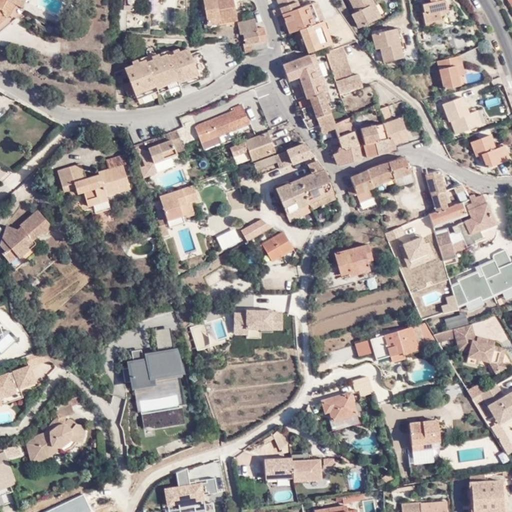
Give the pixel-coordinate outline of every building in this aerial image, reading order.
[(15,3),(16,0),(0,0),(0,22),(9,14),(13,20),(21,6),(15,3)] [(203,0),(208,24),(237,19),(233,0),(203,0)] [(299,28),(299,29),(319,21),(312,1),(300,6),(297,0),(275,0),(288,32),(299,28)] [(319,21),(323,20),(315,0),(312,1),(319,21)] [(359,27),(377,19),(371,6),(374,4),(372,0),(351,0),(356,11),(353,14),(359,27)] [(441,10),(449,8),(447,1),(446,0),(431,0),(432,2),(429,2),(424,3),(426,12),(424,12),(426,22),(443,19),(441,13),(441,10)] [(371,6),(377,19),(383,16),(377,3),(374,4),(371,6)] [(0,31),(13,20),(9,14),(0,22),(0,31)] [(257,28),(255,18),(238,22),(240,34),(243,33),(245,42),(243,43),(245,52),(253,50),(251,42),(267,39),(264,26),(257,28)] [(299,29),(308,53),(331,44),(323,20),(319,21),(299,29)] [(400,28),(393,30),(398,50),(401,50),(404,49),(400,28)] [(398,50),(393,30),(373,34),(377,49),(380,49),(383,62),(403,58),(401,50),(398,50)] [(267,39),(251,42),(253,50),(267,47),(268,45),(267,39)] [(353,75),(342,43),(325,49),(341,95),(364,86),(359,73),(353,75)] [(177,80),(197,72),(191,58),(187,49),(179,51),(178,49),(174,51),(175,53),(167,56),(166,54),(160,56),(158,53),(152,56),(153,59),(146,62),(145,59),(139,61),(137,58),(132,60),(134,64),(125,67),(130,81),(135,93),(155,84),(156,87),(176,78),(177,80)] [(314,53),(309,55),(322,91),(324,96),(330,93),(314,53)] [(191,58),(197,72),(200,79),(209,76),(200,55),(191,58)] [(322,91),(309,55),(284,64),(289,79),(299,76),(307,98),(322,91)] [(459,56),(437,61),(438,69),(440,79),(443,89),(459,85),(457,77),(454,66),(461,65),(459,56)] [(463,75),(461,65),(454,66),(457,77),(463,75)] [(124,69),(115,73),(115,81),(127,76),(124,69)] [(200,79),(197,72),(177,80),(179,83),(180,87),(200,79)] [(179,83),(177,80),(176,78),(156,87),(157,88),(159,92),(179,83)] [(135,93),(130,81),(125,83),(130,95),(135,93)] [(157,88),(156,87),(155,84),(135,93),(137,97),(157,88)] [(302,111),(300,112),(304,121),(309,129),(315,127),(317,133),(321,132),(316,117),(330,112),(327,103),(324,96),(322,91),(307,98),(299,101),(302,111)] [(478,124),(473,110),(472,111),(466,94),(440,102),(446,122),(448,121),(452,133),(478,124)] [(382,123),(392,121),(384,99),(375,102),(376,106),(382,123)] [(479,109),(473,110),(478,124),(483,122),(479,109)] [(212,120),(219,136),(224,134),(230,132),(250,124),(245,110),(235,114),(234,111),(212,120)] [(321,132),(334,127),(336,127),(335,124),(330,112),(316,117),(321,132)] [(392,145),(408,139),(400,118),(392,121),(382,123),(388,138),(390,138),(392,145)] [(212,139),(219,136),(212,120),(181,132),(187,144),(199,138),(202,143),(212,139)] [(375,141),(388,138),(382,123),(360,130),(363,143),(375,141)] [(245,141),(252,160),(275,151),(268,134),(273,132),(272,129),(267,131),(268,132),(245,141)] [(343,150),(358,145),(357,142),(353,131),(338,137),(342,146),(343,150)] [(500,162),(495,150),(490,136),(471,142),(476,157),(482,155),(487,168),(500,162)] [(394,148),(392,145),(390,138),(388,138),(375,141),(379,154),(388,152),(394,148)] [(154,139),(146,143),(154,163),(177,154),(171,140),(156,146),(154,139)] [(214,145),(212,139),(202,143),(204,149),(214,145)] [(367,157),(379,154),(375,141),(363,143),(367,157)] [(247,151),(244,143),(232,148),(235,156),(247,151)] [(291,163),(313,154),(305,143),(286,150),(291,163)] [(338,165),(361,159),(358,145),(343,150),(342,146),(338,148),(339,152),(333,154),(338,165)] [(501,147),(495,150),(500,162),(506,161),(501,147)] [(279,168),(291,163),(286,150),(275,155),(277,161),(279,168)] [(112,168),(123,164),(129,163),(125,153),(109,158),(112,168)] [(177,154),(154,163),(155,166),(178,158),(177,154)] [(277,161),(275,155),(268,158),(270,164),(277,161)] [(268,158),(254,163),(256,169),(270,164),(268,158)] [(394,178),(397,186),(397,187),(404,185),(401,175),(409,172),(405,158),(388,163),(394,178)] [(333,191),(331,185),(325,170),(317,161),(308,164),(312,174),(299,179),(308,202),(333,191)] [(373,186),(394,178),(388,163),(378,166),(367,170),(373,186)] [(130,187),(123,164),(112,168),(99,172),(99,175),(93,176),(94,179),(89,181),(88,178),(86,178),(82,164),(58,171),(62,186),(74,183),(75,188),(77,193),(84,191),(88,205),(93,204),(109,199),(108,194),(130,187)] [(348,191),(350,196),(370,188),(373,186),(367,170),(350,177),(354,187),(351,188),(348,191)] [(440,171),(439,171),(426,174),(431,194),(436,211),(444,209),(440,193),(445,192),(440,171)] [(224,176),(227,188),(240,185),(236,172),(224,176)] [(401,175),(404,185),(412,182),(409,172),(401,175)] [(289,220),(312,210),(311,208),(308,202),(299,179),(276,188),(289,220)] [(64,191),(75,188),(74,183),(62,186),(64,191)] [(167,220),(182,215),(179,205),(190,202),(198,199),(193,185),(160,196),(167,220)] [(464,190),(462,185),(453,188),(456,193),(464,190)] [(235,201),(243,197),(240,187),(230,191),(235,201)] [(308,202),(311,208),(336,198),(333,191),(308,202)] [(424,196),(429,214),(436,211),(431,194),(424,196)] [(487,204),(482,194),(475,197),(477,201),(471,203),(467,205),(469,210),(468,211),(471,218),(452,226),(455,233),(460,232),(463,240),(473,236),(475,240),(480,238),(478,232),(480,231),(486,228),(488,232),(500,226),(491,203),(487,204)] [(477,201),(475,197),(474,194),(468,197),(469,199),(471,203),(477,201)] [(488,194),(482,194),(487,204),(491,203),(488,194)] [(110,205),(109,199),(93,204),(94,210),(110,205)] [(179,205),(182,215),(193,213),(190,202),(179,205)] [(429,214),(433,224),(463,213),(460,203),(444,209),(436,211),(429,214)] [(22,226),(18,229),(10,236),(7,232),(9,226),(7,226),(1,245),(6,251),(11,247),(19,256),(20,257),(36,242),(34,239),(42,233),(45,234),(49,222),(38,210),(21,225),(22,226)] [(249,239),(271,226),(260,219),(243,228),(249,239)] [(10,236),(18,229),(9,226),(7,232),(10,236)] [(393,226),(386,229),(391,241),(399,238),(395,229),(393,226)] [(233,229),(222,234),(227,246),(238,241),(233,229)] [(271,261),(293,249),(283,232),(256,248),(258,252),(264,249),(271,261)] [(424,233),(399,243),(409,268),(433,258),(424,233)] [(441,250),(452,245),(449,234),(437,237),(441,250)] [(476,243),(475,240),(473,236),(463,240),(452,245),(454,251),(455,252),(476,243)] [(374,268),(368,245),(335,253),(340,274),(350,272),(350,275),(374,268)] [(442,255),(454,251),(452,245),(441,250),(442,255)] [(11,263),(19,256),(11,247),(6,251),(3,253),(11,263)] [(216,282),(226,277),(221,267),(210,273),(216,282)] [(108,278),(104,271),(98,275),(101,281),(108,278)] [(312,326),(315,334),(394,312),(390,300),(390,291),(381,291),(343,302),(341,302),(322,307),(322,320),(312,323),(312,326)] [(247,328),(247,311),(234,312),(234,334),(247,334),(247,328)] [(282,328),(282,311),(247,311),(247,328),(282,328)] [(446,323),(447,326),(448,329),(468,324),(464,314),(445,319),(446,323)] [(226,317),(190,327),(197,350),(232,340),(226,317)] [(445,330),(447,326),(446,323),(444,320),(441,319),(437,319),(434,321),(433,324),(433,327),(434,330),(437,332),(439,332),(442,332),(445,330)] [(433,334),(426,323),(419,325),(423,338),(424,343),(436,339),(433,334)] [(474,335),(471,324),(454,329),(460,348),(468,350),(467,354),(468,355),(467,360),(477,363),(478,358),(490,361),(495,372),(504,366),(501,360),(504,349),(493,346),(486,344),(487,338),(474,335)] [(172,328),(157,330),(158,350),(174,349),(172,328)] [(424,343),(423,338),(416,340),(412,328),(371,339),(374,351),(377,359),(392,355),(402,352),(403,355),(419,351),(418,347),(425,345),(424,343)] [(374,351),(371,339),(355,344),(359,355),(374,351)] [(181,373),(177,350),(147,355),(147,359),(128,362),(133,388),(155,384),(154,378),(181,373)] [(404,358),(403,355),(402,352),(392,355),(393,362),(404,358)] [(30,365),(0,375),(0,396),(15,392),(14,389),(19,388),(36,382),(30,365)] [(511,391),(504,396),(497,384),(482,394),(496,419),(508,411),(511,415),(511,414),(511,391)] [(75,390),(84,401),(85,400),(80,387),(75,390)] [(0,396),(0,403),(22,396),(19,388),(14,389),(15,392),(0,396)] [(73,405),(84,401),(75,390),(68,393),(72,404),(72,403),(73,405)] [(329,412),(332,421),(357,414),(351,392),(321,400),(325,413),(329,412)] [(72,403),(72,404),(56,406),(58,416),(59,416),(68,414),(74,413),(73,405),(72,403)] [(508,411),(496,419),(498,422),(511,415),(508,411)] [(68,414),(59,416),(60,422),(65,422),(69,418),(68,414)] [(357,414),(332,421),(330,422),(331,427),(359,419),(357,414)] [(72,418),(69,418),(65,422),(60,422),(58,423),(48,427),(47,430),(33,437),(28,441),(33,461),(47,459),(73,440),(84,443),(88,426),(79,424),(72,418)] [(412,444),(432,442),(440,441),(438,421),(410,423),(412,444)] [(507,453),(511,450),(511,446),(499,424),(492,428),(507,453)] [(276,434),(280,445),(286,443),(282,432),(276,434)] [(433,448),(432,442),(412,444),(412,450),(433,448)] [(6,449),(8,458),(22,456),(20,447),(6,449)] [(0,449),(0,507),(6,506),(2,493),(16,489),(6,448),(0,449)] [(290,457),(264,459),(265,479),(292,478),(290,461),(290,457)] [(290,461),(292,478),(292,481),(320,480),(319,459),(290,461)] [(511,479),(511,478),(511,470),(502,471),(503,475),(511,475),(511,479)] [(485,482),(484,473),(471,475),(472,511),(495,511),(505,511),(503,482),(485,482)] [(446,511),(446,500),(402,503),(402,511),(446,511)]
